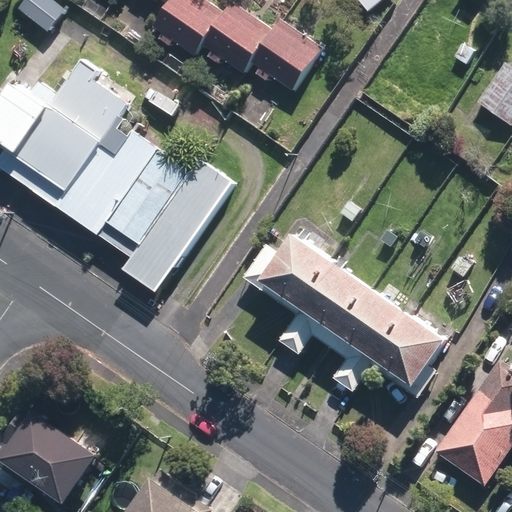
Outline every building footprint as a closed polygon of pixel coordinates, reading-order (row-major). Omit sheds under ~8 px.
[(68,2),(65,0),(24,0),(23,2),(51,25),(68,2)] [(207,38),(229,6),(219,0),(171,0),(158,21),(200,49),(207,38)] [(255,56),(277,23),(243,0),(233,0),(229,6),(207,38),(248,67),(255,56)] [(277,23),(255,56),(298,85),(328,41),(285,12),(277,23)] [(470,57),(478,45),(465,37),(458,50),(470,57)] [(511,116),(511,58),(508,56),(481,95),(511,116)] [(0,116),(0,135),(14,145),(1,163),(65,206),(109,142),(136,102),(101,79),(106,71),(88,59),(65,93),(46,81),(38,92),(24,82),(0,116)] [(109,142),(65,206),(107,234),(166,148),(139,129),(123,151),(109,142)] [(166,148),(107,234),(140,257),(199,170),(166,148)] [(199,170),(140,257),(131,270),(165,293),(240,181),(206,158),(199,170)] [(356,221),(364,209),(352,201),(343,212),(356,221)] [(302,307),(339,255),(300,228),(285,250),(270,240),(249,271),(302,307)] [(429,249),(436,237),(423,228),(415,239),(429,249)] [(339,255),(302,307),(303,307),(301,309),(284,334),(303,347),(316,328),(333,340),(375,280),(339,255)] [(468,277),(476,265),(462,256),(454,268),(468,277)] [(375,280),(333,340),(350,352),(338,371),(356,384),(373,359),(374,357),(375,358),(412,306),(378,282),(375,280)] [(412,306),(375,358),(422,391),(443,359),(437,356),(452,334),(412,306)] [(485,485),(511,446),(511,366),(499,357),(435,450),(485,485)] [(42,409),(10,458),(74,499),(106,451),(42,409)] [(155,468),(150,465),(118,511),(202,511),(211,500),(193,488),(196,484),(161,460),(155,468)]
